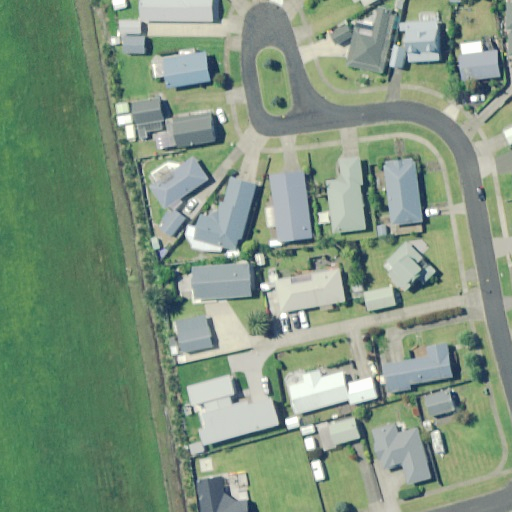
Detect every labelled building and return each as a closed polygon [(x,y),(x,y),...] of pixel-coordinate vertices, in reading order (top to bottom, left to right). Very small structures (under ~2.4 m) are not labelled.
[(128,7),(126,0),(116,0),(114,1),(116,10),(128,7)] [(216,21),(216,0),(144,0),(144,21),(216,21)] [(399,12),(381,8),(378,25),(359,21),(350,66),(386,73),(399,12)] [(143,33),(143,21),(123,21),(123,33),(143,33)] [(443,61),(443,22),(411,22),(411,61),(443,61)] [(356,35),(348,24),(332,35),(340,47),(356,35)] [(147,53),(148,37),(127,37),(127,53),(147,53)] [(408,47),(395,45),(392,65),(405,67),(408,47)] [(502,77),(500,51),(462,54),(464,80),(502,77)] [(215,81),(211,52),(167,59),(172,88),(215,81)] [(150,138),(149,134),(164,132),(162,122),(167,121),(164,100),(137,103),(142,135),(142,139),(150,138)] [(135,123),(133,114),(118,117),(119,125),(135,123)] [(170,121),(173,140),(167,141),(168,149),(176,148),(219,141),(215,114),(170,121)] [(137,140),(135,124),(126,125),(128,141),(137,140)] [(196,157),(171,174),(168,169),(158,176),(161,181),(153,187),(168,209),(211,180),(196,157)] [(338,176),(338,181),(329,182),(334,233),(368,230),(363,184),(366,184),(363,157),(345,159),(342,160),(344,176),(338,176)] [(427,221),(418,160),(386,164),(395,226),(427,221)] [(316,238),(308,173),(275,177),(278,207),(267,208),(270,228),(280,226),(282,242),(316,238)] [(260,185),(234,178),(225,211),(214,217),(205,214),(201,229),(191,226),(188,237),(238,251),(242,239),(244,239),(260,185)] [(188,219),(175,210),(162,228),(175,238),(188,219)] [(438,272),(409,243),(384,267),(407,291),(421,278),(427,284),(438,272)] [(255,296),(253,264),(190,268),(191,272),(175,273),(176,289),(195,288),(196,300),(255,296)] [(279,281),(284,312),(348,302),(342,270),(314,274),(315,281),(294,284),(293,278),(279,281)] [(398,305),(395,288),(367,293),(371,311),(398,305)] [(211,316),(179,321),(185,354),(216,349),(211,316)] [(383,386),(390,384),(392,393),(413,389),(412,385),(457,377),(451,344),(428,348),(430,357),(386,365),(388,374),(381,376),(383,386)] [(349,385),(345,371),(323,377),(321,371),(305,375),(307,382),(291,386),(299,414),(351,400),(352,405),(380,398),(375,378),(349,385)] [(457,410),(451,391),(428,398),(434,417),(457,410)] [(363,438),(358,418),(332,425),(337,445),(363,438)] [(401,434),(398,424),(375,430),(386,470),(405,465),(410,485),(434,478),(421,429),(401,434)] [(317,448),(314,437),(304,439),(307,450),(317,448)] [(239,501),(226,489),(224,477),(201,481),(206,511),(252,511),(250,499),(239,501)]
